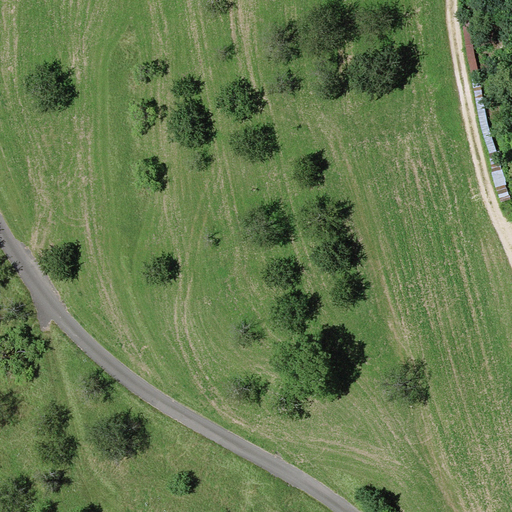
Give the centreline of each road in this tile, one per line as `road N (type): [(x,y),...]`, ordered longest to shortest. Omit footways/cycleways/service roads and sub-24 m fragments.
road 1 (residential): [(349,511),(104,359),(27,272),(0,222)]
road 2 (track): [(463,0),(477,128),(493,200),(511,228)]
